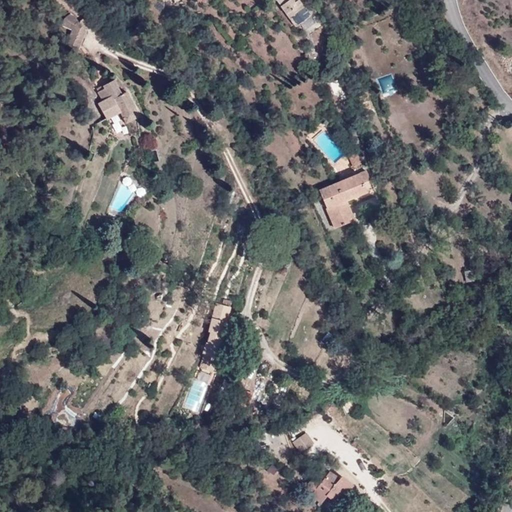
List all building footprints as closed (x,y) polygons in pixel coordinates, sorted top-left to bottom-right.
[(297,0),(294,3),(292,0),(276,0),(296,27),(310,16),(298,0),(297,0)] [(86,31),(85,31),(79,22),(75,16),(70,14),(65,18),(62,26),(72,30),(66,44),(78,49),(86,31)] [(79,22),(85,31),(93,25),(87,16),(79,22)] [(105,89),(98,93),(103,101),(98,104),(107,120),(120,113),(126,123),(139,116),(127,92),(121,95),(114,80),(103,86),(105,89)] [(367,94),(361,96),(366,111),(372,109),(367,94)] [(373,112),(364,115),(367,124),(376,120),(373,112)] [(366,171),(319,191),(335,229),(354,220),(346,200),(373,188),(366,171)] [(207,304),(203,302),(199,310),(204,312),(207,304)] [(230,307),(216,303),(208,331),(210,332),(207,344),(206,343),(202,354),(205,354),(201,368),(212,372),(216,358),(218,358),(230,307)] [(184,406),(199,412),(210,383),(195,377),(184,406)] [(232,408),(247,413),(252,393),(241,390),(244,379),(241,378),(232,408)] [(246,417),(247,413),(232,408),(231,412),(246,417)] [(270,444),(265,431),(250,437),(255,450),(270,444)] [(315,445),(307,434),(294,443),(301,454),(315,445)] [(327,495),(337,504),(353,485),(342,476),(339,480),(324,469),(314,480),(319,484),(310,494),(321,503),(327,495)] [(319,484),(314,480),(305,490),(310,494),(319,484)] [(330,511),(337,504),(327,495),(321,503),(330,511)]
